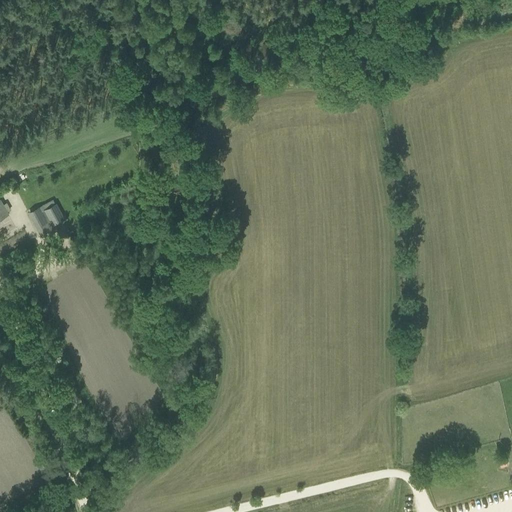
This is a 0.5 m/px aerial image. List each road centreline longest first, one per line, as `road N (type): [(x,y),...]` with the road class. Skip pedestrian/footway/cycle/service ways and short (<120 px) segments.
road 1 (unclassified): [(89,511),(0,291)]
road 2 (track): [(226,511),(402,473),(430,511)]
